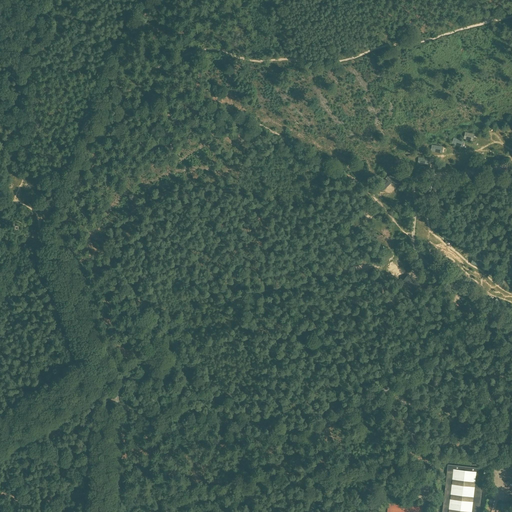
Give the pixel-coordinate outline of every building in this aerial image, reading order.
[(472,140),(474,133),(464,131),(463,138),(472,140)] [(453,137),(451,144),(462,147),(464,140),(453,137)] [(386,179),(377,187),(381,192),(390,183),(392,181),(396,186),(400,182),(392,173),(388,177),(387,176),(385,178),(386,179)] [(412,292),(419,285),(407,275),(401,283),(412,292)] [(500,286),(505,282),(502,278),(497,281),(500,286)] [(478,511),(484,468),(447,465),(441,511),(478,511)]
